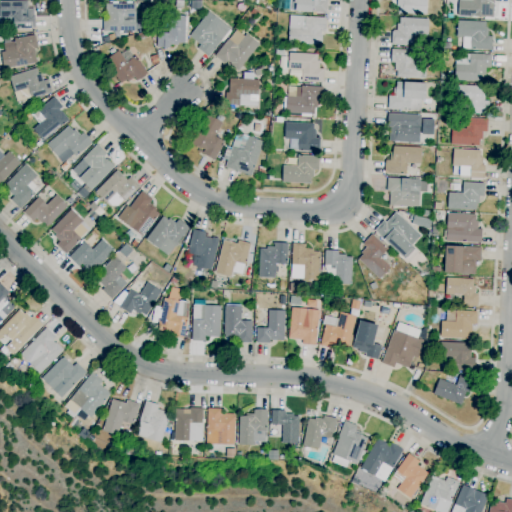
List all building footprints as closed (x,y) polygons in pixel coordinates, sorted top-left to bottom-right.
[(13,29),(13,24),(12,24),(11,20),(13,20),(13,18),(0,18),(0,0),(27,0),(28,9),(34,9),(35,28),(13,29)] [(184,0),(183,8),(175,8),(176,0),(184,0)] [(201,0),(201,9),(191,8),(191,0),(201,0)] [(328,0),(327,13),(293,11),(293,0),(328,0)] [(426,0),(426,15),(398,13),(399,7),(396,7),(396,0),(426,0)] [(458,16),(458,0),(493,0),(493,18),(458,16)] [(103,32),(102,18),(106,18),(105,4),(135,3),(136,31),(103,32)] [(255,17),(249,13),(253,8),(258,12),(255,17)] [(208,57),(197,48),(200,45),(189,36),(208,11),(230,29),(208,57)] [(170,48),(156,47),(157,32),(168,33),(170,15),(186,16),(185,17),(188,17),(186,44),(184,44),(178,43),(178,46),(170,45),(170,48)] [(321,45),(287,44),(289,16),(326,18),(325,31),(321,31),(321,34),(322,34),(321,45)] [(413,46),(391,45),(391,31),(393,31),(393,30),(396,30),(396,24),(399,24),(399,18),(428,19),(428,35),(413,35),(413,46)] [(492,50),(470,49),(471,38),(457,37),(457,21),(486,22),(486,28),(488,28),(488,37),(492,37),(492,50)] [(238,71),(230,64),(231,63),(228,61),(225,65),(214,56),(228,39),(229,39),(236,30),(244,36),(246,34),(259,44),(238,71)] [(139,41),(137,34),(142,32),(142,33),(148,31),(150,36),(144,38),(144,39),(139,41)] [(3,69),(0,52),(5,51),(3,43),(14,41),(14,39),(35,35),(37,48),(34,49),(37,63),(3,69)] [(121,84),(105,60),(111,55),(108,51),(113,48),(116,52),(118,51),(121,54),(129,49),(134,57),(136,55),(148,74),(145,75),(146,76),(139,80),(139,79),(136,81),(134,78),(128,82),(126,80),(121,84)] [(425,79),(396,77),(397,71),(394,71),(395,63),(390,63),(391,49),(413,51),(412,61),(426,62),(425,79)] [(323,82),(301,81),(302,70),(288,70),(289,53),(317,54),(317,61),(319,61),(319,69),(324,69),(323,82)] [(483,82),(454,81),(455,53),(469,54),(491,55),(490,68),(485,67),(485,74),(483,74),(483,82)] [(152,65),(149,56),(156,55),(158,63),(152,65)] [(31,99),(30,98),(26,99),(24,93),(28,91),(28,90),(24,92),(23,90),(14,93),(9,77),(36,68),(39,74),(40,74),(43,82),(47,80),(52,92),(31,99)] [(257,107),(225,105),(225,92),(228,92),(229,78),(243,79),(243,73),(253,73),(253,79),(258,80),(257,107)] [(420,111),(387,109),(388,96),(392,96),(393,88),(396,89),(396,82),(425,83),(424,100),(421,99),(420,111)] [(488,115),(466,114),(467,102),(453,101),(454,85),(483,86),(483,93),(485,93),(484,101),(489,101),(488,115)] [(312,117),(286,116),(286,112),(283,112),(284,97),(286,97),(286,96),(288,97),(288,87),(301,87),(301,86),(323,87),(322,100),(317,100),(317,108),(315,108),(314,114),(312,114),(312,117)] [(62,107),(59,110),(62,113),(62,112),(69,120),(43,142),(32,129),(39,124),(32,116),(54,97),(62,107)] [(419,143),(389,142),(390,127),(387,127),(388,114),(420,115),(419,143)] [(214,160),(204,154),(203,155),(196,151),(198,149),(203,152),(205,150),(201,148),(200,149),(191,144),(207,115),(222,123),(214,136),(224,142),(214,160)] [(487,133),(482,133),(482,140),(479,140),(479,146),(451,145),(451,128),(465,129),(466,118),(488,119),(487,133)] [(431,134),(432,119),(420,119),(419,134),(431,134)] [(319,152),(291,151),(291,149),(289,149),(290,139),(284,139),(285,122),(314,124),(313,130),(316,130),(315,138),(318,138),(318,137),(320,137),(319,152)] [(46,144),(68,126),(72,131),(74,129),(80,135),(83,133),(92,143),(75,157),(73,155),(62,163),(46,144)] [(251,176),(238,171),(238,172),(225,167),(227,160),(222,159),(226,147),(231,149),(232,147),(233,147),(235,142),(236,142),(238,135),(247,139),(248,136),(263,142),(251,176)] [(91,192),(78,178),(89,168),(81,159),(97,144),(107,154),(103,157),(106,160),(107,159),(114,167),(102,179),(103,180),(91,192)] [(406,174),(385,173),(386,160),(390,160),(390,152),(393,152),(393,146),(421,148),(420,164),(406,163),(406,174)] [(484,179),(470,178),(470,177),(459,176),(459,166),(452,166),(453,149),(480,151),(480,157),(482,157),(482,165),(485,165),(484,179)] [(1,183),(0,182),(0,152),(4,156),(8,152),(20,164),(1,183)] [(311,184),(282,182),(283,166),(297,167),(297,155),(319,156),(318,170),(314,170),(313,178),(311,177),(311,184)] [(64,172),(60,167),(67,161),(71,166),(64,172)] [(20,210),(10,200),(13,196),(8,191),(9,190),(8,189),(9,188),(5,184),(25,164),(37,176),(35,178),(43,186),(20,210)] [(263,177),(257,176),(258,171),(257,171),(258,167),(265,168),(263,177)] [(107,203),(95,192),(117,170),(127,180),(130,177),(140,186),(125,202),(116,194),(107,203)] [(419,207),(389,206),(390,192),(386,192),(387,178),(408,179),(408,177),(420,177),(420,181),(427,182),(427,192),(419,192),(419,207)] [(447,194),(437,193),(436,192),(436,188),(438,186),(438,180),(447,181),(447,194)] [(472,211),(464,210),(447,209),(448,193),(462,193),(463,182),(485,183),(484,197),(479,196),(478,204),(476,204),(476,210),(472,210),(472,211)] [(83,200),(77,193),(83,187),(89,194),(83,200)] [(142,237),(117,218),(126,205),(129,208),(141,191),(152,199),(149,204),(155,208),(154,209),(155,210),(159,214),(142,237)] [(48,227),(43,222),(41,224),(36,219),(33,222),(23,212),(38,197),(46,205),(56,195),(68,206),(48,227)] [(94,212),(88,206),(93,202),(98,207),(94,212)] [(65,254),(56,245),(59,242),(54,236),(56,235),(51,230),(71,209),(83,221),(73,231),(81,239),(65,254)] [(430,218),(422,216),(424,210),(432,212),(430,218)] [(404,259),(374,230),(384,220),(386,222),(395,212),(420,236),(411,246),(414,249),(404,259)] [(481,243),(445,241),(445,238),(443,238),(443,230),(446,231),(447,213),(476,215),(475,221),(478,221),(477,229),(479,229),(479,228),(482,228),(481,243)] [(171,251),(161,243),(157,249),(145,239),(163,216),(168,220),(169,218),(175,223),(178,219),(189,228),(171,251)] [(429,229),(411,224),(413,216),(421,218),(421,217),(432,220),(429,229)] [(207,275),(200,273),(182,268),(193,229),(206,233),(205,237),(212,239),(212,237),(219,239),(211,271),(208,270),(207,275)] [(128,240),(123,235),(128,230),(133,235),(128,240)] [(379,279),(358,259),(362,255),(360,253),(366,247),(362,244),(372,234),(388,249),(380,257),(391,267),(379,279)] [(92,274),(81,263),(77,268),(67,259),(84,242),(92,250),(102,239),(114,251),(92,274)] [(135,247),(130,244),(134,239),(139,242),(135,247)] [(230,277),(214,273),(223,240),(237,244),(238,240),(251,244),(245,265),(244,265),(241,275),(231,273),(230,277)] [(258,277),(259,249),(266,249),(266,247),(274,247),(274,245),(273,245),(273,243),(287,243),(286,265),(275,264),(274,278),(258,277)] [(318,280),(290,279),(292,243),(306,244),(305,249),(313,249),(313,251),(320,252),(318,280)] [(126,257),(119,252),(125,245),(132,251),(126,257)] [(474,275),(443,273),(444,266),(443,266),(443,257),(438,257),(439,246),(463,247),(481,248),(480,261),(475,261),(474,275)] [(350,284),(334,283),(335,277),(332,276),(330,275),(328,274),(326,272),(325,270),(324,267),(324,265),(324,250),(338,251),(338,255),(346,255),(346,257),(352,257),(350,284)] [(111,300),(101,290),(104,288),(94,278),(115,256),(126,268),(119,276),(128,285),(122,291),(121,290),(111,300)] [(440,275),(431,275),(431,267),(440,267),(440,275)] [(175,285),(170,282),(173,277),(178,280),(175,285)] [(478,307),(463,307),(464,295),(445,294),(446,278),(474,279),(473,286),(476,286),(475,294),(479,294),(478,307)] [(299,292),(289,292),(290,283),(299,284),(299,281),(306,281),(306,288),(299,288),(299,292)] [(372,290),(369,285),(374,282),(377,288),(372,290)] [(112,302),(120,294),(124,298),(130,289),(139,294),(147,283),(161,292),(146,316),(140,312),(139,315),(132,311),(130,315),(118,308),(119,307),(112,302)] [(0,322),(0,284),(9,293),(6,297),(15,306),(0,322)] [(300,306),(289,304),(290,296),(301,297),(300,306)] [(189,339),(183,338),(183,339),(170,336),(170,333),(157,330),(158,326),(157,326),(164,298),(187,304),(187,305),(189,306),(186,318),(188,318),(185,331),(190,332),(189,339)] [(205,342),(191,341),(192,305),(193,305),(193,300),(204,300),(204,306),(220,306),(220,337),(205,337),(205,342)] [(316,308),(306,307),(307,300),(316,301),(316,308)] [(358,311),(350,308),(352,300),(361,302),(358,311)] [(251,343),(237,343),(237,338),(224,337),(224,336),(223,336),(224,306),(226,306),(226,304),(240,305),(240,307),(241,307),(241,321),(252,321),(251,343)] [(315,346),(301,345),(302,340),(288,339),(291,308),(319,310),(315,346)] [(12,341),(0,329),(19,310),(24,315),(25,313),(31,318),(33,316),(43,325),(12,356),(5,348),(12,341)] [(269,343),(256,343),(256,328),(267,328),(268,310),(284,311),(284,341),(269,341),(269,343)] [(468,339),(441,338),(441,321),(445,321),(445,310),(454,310),(457,310),(457,311),(477,312),(477,325),(472,325),(471,333),(469,333),(468,339)] [(347,350),(333,346),(333,349),(319,346),(324,328),(321,328),(324,315),(338,319),(339,312),(356,317),(347,350)] [(378,360),(364,357),(365,354),(358,352),(358,350),(352,348),(359,321),(375,325),(371,343),(381,346),(378,360)] [(408,369),(395,364),(394,368),(381,363),(396,324),(398,325),(398,324),(417,331),(421,331),(423,329),(426,326),(426,339),(418,338),(418,339),(423,341),(417,358),(416,358),(414,364),(410,363),(408,369)] [(40,374),(20,355),(46,328),(55,337),(52,341),(55,343),(56,342),(63,350),(40,374)] [(474,372),(452,370),(452,359),(439,358),(440,342),(471,344),(470,358),(475,358),(474,372)] [(53,390),(41,379),(61,358),(66,363),(67,361),(73,366),(76,363),(86,373),(71,388),(63,380),(53,390)] [(9,372),(4,367),(9,363),(14,367),(9,372)] [(83,421),(77,416),(81,410),(79,409),(74,415),(64,406),(92,373),(102,381),(99,385),(110,394),(88,421),(85,419),(83,421)] [(460,406),(433,394),(439,379),(455,386),(460,375),(474,381),(468,393),(465,392),(460,406)] [(117,436),(102,431),(109,409),(105,408),(110,399),(126,404),(127,400),(139,404),(133,425),(122,421),(117,436)] [(161,444),(135,435),(145,401),(158,405),(157,409),(164,412),(164,414),(169,416),(161,444)] [(202,442),(174,441),(174,438),(171,438),(171,425),(174,426),(175,409),(190,410),(190,407),(203,408),(202,420),(204,420),(204,423),(203,423),(202,442)] [(234,445),(206,444),(207,408),(221,409),(221,413),(234,414),(234,416),(235,417),(234,445)] [(254,446),(238,445),(239,416),(245,416),(245,414),(253,414),(253,410),(267,410),(266,432),(265,432),(265,442),(254,442),(254,446)] [(298,444),(282,443),(282,426),(271,425),(271,411),(285,411),(285,414),(292,414),(292,416),(299,417),(298,444)] [(318,449),(302,445),(308,418),(314,420),(315,417),(322,419),(323,415),(336,419),(331,439),(321,437),(318,449)] [(346,468),(331,462),(334,456),(332,455),(337,441),(336,441),(344,421),(357,426),(355,431),(363,434),(362,436),(367,439),(362,450),(365,452),(362,461),(359,460),(357,465),(348,461),(346,468)] [(84,439),(78,435),(84,428),(89,432),(84,439)] [(384,481),(360,468),(377,438),(389,445),(390,443),(403,450),(392,469),(391,469),(384,481)] [(298,457),(290,456),(291,448),(299,449),(298,457)] [(235,459),(226,459),(226,449),(236,449),(235,459)] [(410,499),(397,489),(401,484),(391,477),(408,453),(420,462),(419,464),(418,463),(416,465),(428,474),(410,499)] [(420,504),(432,476),(445,481),(447,477),(459,482),(451,502),(440,498),(435,511),(420,504)] [(481,511),(451,511),(463,485),(488,496),(481,511)] [(511,511),(488,511),(490,503),(497,504),(498,497),(511,499),(511,511)]
